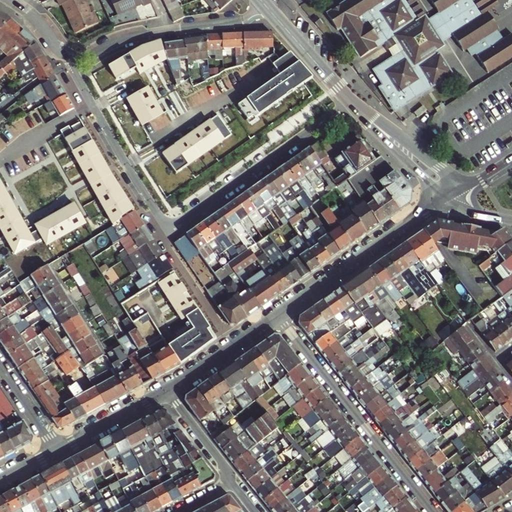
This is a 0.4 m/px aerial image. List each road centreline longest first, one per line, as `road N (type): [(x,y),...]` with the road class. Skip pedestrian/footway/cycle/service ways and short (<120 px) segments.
road 1 (residential): [(352,103),(167,229),(66,57)]
road 2 (residential): [(279,315),(434,511)]
road 3 (residential): [(264,4),(242,19),(66,57)]
road 4 (residential): [(279,315),(424,215)]
road 5 (tertiary): [(463,189),(352,103)]
road 6 (residential): [(164,394),(279,315)]
road 7 (tertiary): [(352,103),(445,201)]
road 8 (tertiary): [(264,4),(352,103)]
road 9 (residential): [(56,451),(164,394)]
